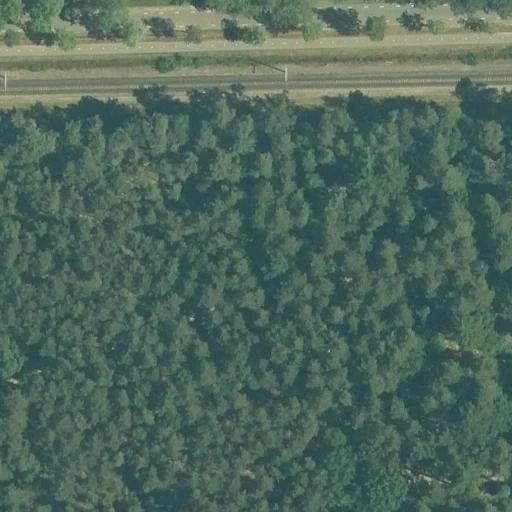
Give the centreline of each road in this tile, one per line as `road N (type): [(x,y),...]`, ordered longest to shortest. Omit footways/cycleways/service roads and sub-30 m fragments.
road 1 (track): [(163,511),(220,363),(308,287),(0,237)]
road 2 (tertiary): [(511,8),(0,16)]
